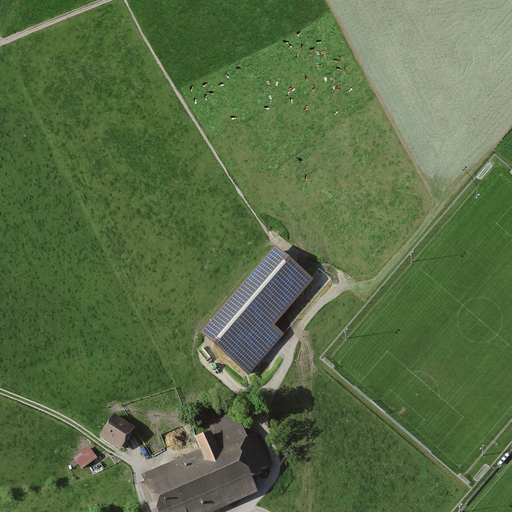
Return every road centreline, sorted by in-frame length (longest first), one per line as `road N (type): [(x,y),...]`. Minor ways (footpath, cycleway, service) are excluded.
road 1 (track): [(337,289),(381,274),(504,130)]
road 2 (track): [(146,511),(137,461),(0,392)]
